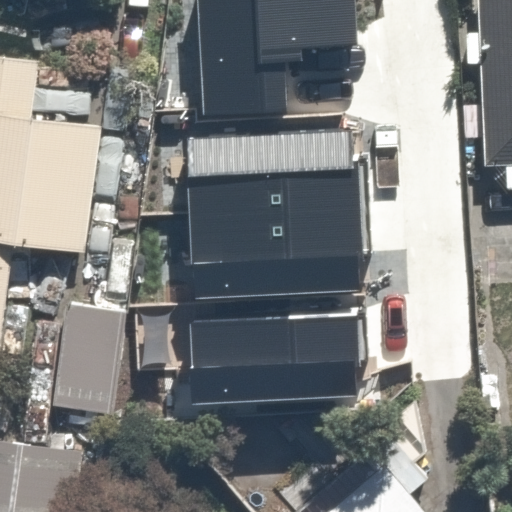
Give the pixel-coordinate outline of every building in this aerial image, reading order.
[(511,0),(485,0),(490,169),(511,167),(511,0)] [(75,129),(83,66),(0,55),(0,261),(107,276),(125,136),(75,129)] [(408,126),(228,116),(217,340),(246,342),(242,430),(361,436),(364,381),(447,386),(453,273),(400,270),(408,126)] [(122,449),(144,314),(80,304),(59,439),(122,449)] [(0,511),(95,511),(102,456),(0,444),(0,511)] [(331,511),(417,511),(381,469),(331,511)]
